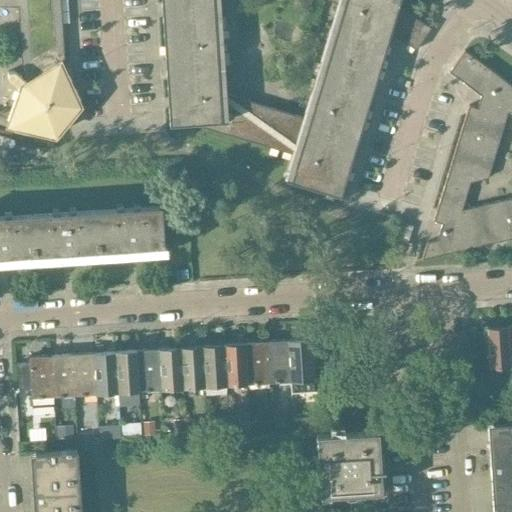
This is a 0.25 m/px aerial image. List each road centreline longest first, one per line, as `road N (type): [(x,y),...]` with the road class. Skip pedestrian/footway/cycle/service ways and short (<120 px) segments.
road 1 (residential): [(0,319),(445,288)]
road 2 (residential): [(389,206),(433,58),(476,0)]
road 3 (residential): [(455,417),(413,420),(418,511)]
road 4 (residential): [(455,417),(445,288)]
